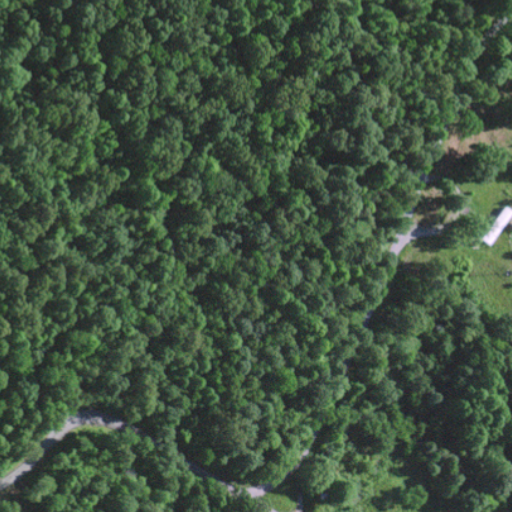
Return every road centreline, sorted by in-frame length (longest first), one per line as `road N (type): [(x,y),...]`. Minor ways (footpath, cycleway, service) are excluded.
road 1 (residential): [(511,8),(479,41),(464,71),(387,266),(299,447),(299,511)]
road 2 (residential): [(274,511),(124,423),(88,412),(61,425),(0,482)]
